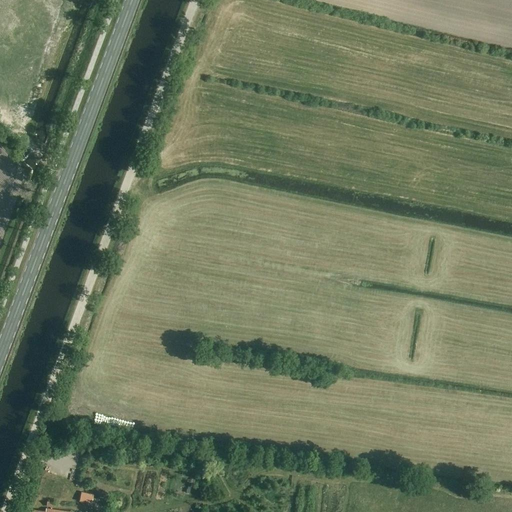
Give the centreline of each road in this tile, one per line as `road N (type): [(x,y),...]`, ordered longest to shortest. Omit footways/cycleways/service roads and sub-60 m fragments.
road 1 (unclassified): [(6,511),(195,0)]
road 2 (primary): [(0,352),(131,0)]
